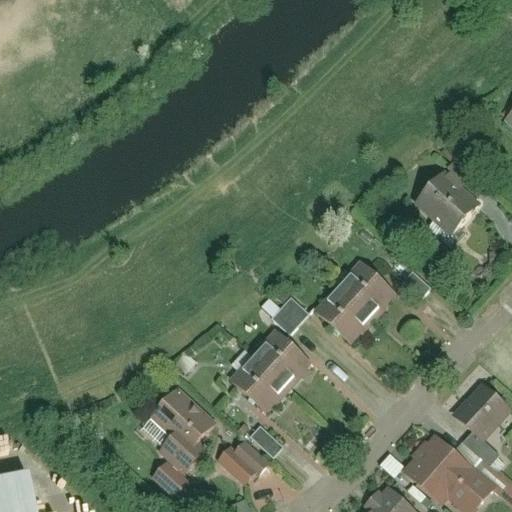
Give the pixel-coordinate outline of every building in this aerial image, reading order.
[(511,102),(498,117),(511,130),(511,102)] [(411,203),(443,238),(468,216),(437,181),(411,203)] [(314,319),(347,349),(391,301),(358,271),(314,319)] [(428,294),(407,276),(394,292),(415,310),(428,294)] [(266,320),(290,344),(310,325),(287,300),(266,320)] [(231,395),(264,423),(308,372),(275,344),(231,395)] [(477,395),(451,428),(480,451),(506,418),(477,395)] [(171,399),(144,430),(166,448),(157,458),(182,480),(195,465),(185,455),(207,430),(171,399)] [(259,431),(246,446),(267,464),(280,449),(259,431)] [(231,445),(213,466),(243,490),(260,470),(231,445)] [(436,511),(442,504),(452,511),(480,511),(493,496),(431,448),(397,491),(423,511),(436,511)] [(162,470),(147,485),(170,506),(184,490),(162,470)] [(0,511),(26,511),(18,471),(0,474),(0,511)] [(511,511),(511,495),(507,492),(497,506),(505,511),(511,511)] [(403,511),(383,496),(370,511),(403,511)] [(245,511),(242,503),(222,509),(222,511),(245,511)]
